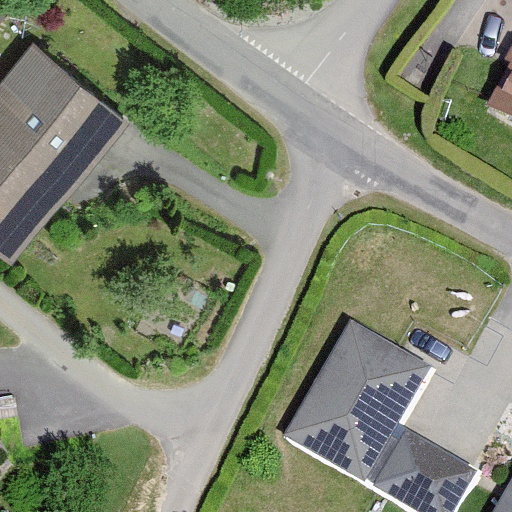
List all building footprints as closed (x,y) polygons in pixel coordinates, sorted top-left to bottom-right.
[(0,96),(0,239),(3,242),(109,111),(36,52),(0,96)] [(511,72),(490,111),(511,122),(511,72)] [(294,436),(356,472),(415,370),(353,335),(294,436)] [(377,493),(403,511),(451,511),(474,481),(414,439),(377,493)] [(511,511),(511,491),(500,511),(511,511)]
